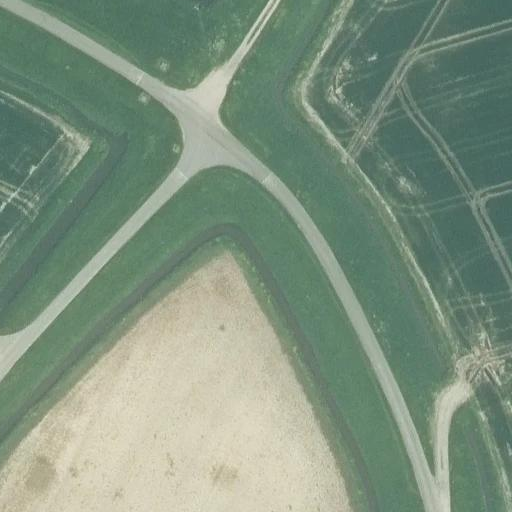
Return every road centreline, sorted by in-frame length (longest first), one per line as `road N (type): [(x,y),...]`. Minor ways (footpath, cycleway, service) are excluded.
road 1 (unclassified): [(433,511),(375,352),(321,247),(259,171),(200,127)]
road 2 (unclassified): [(0,370),(185,168),(200,127)]
road 3 (unclassified): [(200,127),(152,87),(2,0)]
